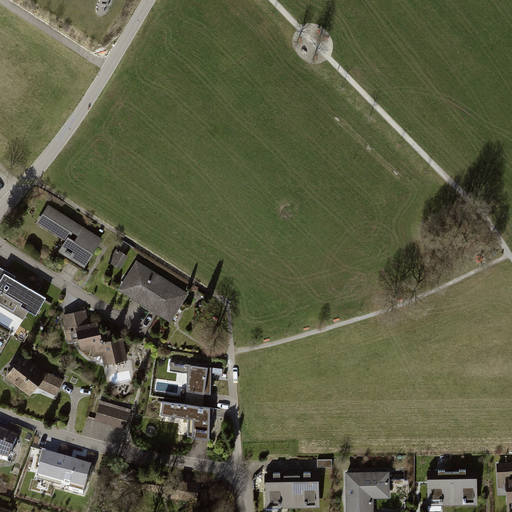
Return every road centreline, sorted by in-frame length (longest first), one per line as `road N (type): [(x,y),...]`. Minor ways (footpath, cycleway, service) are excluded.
road 1 (track): [(272,0),(473,204),(511,258)]
road 2 (residential): [(0,412),(68,438),(219,468),(244,486),(247,511)]
road 3 (residential): [(0,212),(74,122),(149,0)]
road 4 (residential): [(0,244),(131,325)]
